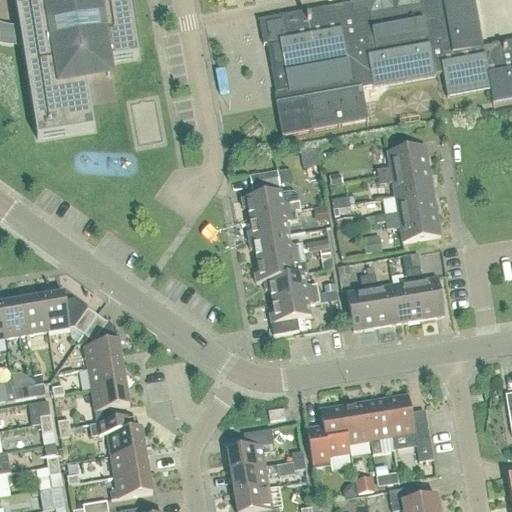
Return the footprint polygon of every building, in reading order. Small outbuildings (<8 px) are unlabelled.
[(0,0),(0,48),(1,49),(5,49),(9,50),(13,50),(17,49),(21,49),(36,143),(93,134),(83,70),(137,61),(127,0),(42,0),(14,5),(17,28),(13,29),(8,29),(0,26),(0,0)] [(511,43),(489,48),(490,50),(482,51),(472,0),(362,0),(363,4),(257,24),(261,49),(265,49),(274,98),(272,99),(280,142),(367,126),(361,93),(372,91),(372,92),(373,92),(433,81),(433,78),(440,77),(445,102),(489,94),(491,107),(511,103),(511,43)] [(375,175),(376,182),(428,173),(424,150),(386,157),(388,172),(375,175)] [(391,187),(394,202),(432,196),(428,173),(376,182),(378,190),(391,187)] [(250,195),(278,191),(275,175),(248,180),(250,191),(250,195)] [(340,179),(328,181),(329,190),(341,188),(340,179)] [(247,212),(249,224),(295,216),(300,215),(296,197),(292,195),(240,203),(242,213),(247,212)] [(384,227),(436,218),(432,196),(394,202),(396,217),(375,221),(365,222),(366,229),(376,228),(384,227)] [(332,220),(347,217),(344,205),(329,208),(332,220)] [(317,225),(327,223),(325,211),(315,212),(317,225)] [(246,237),(248,246),(287,239),(285,227),(297,225),(295,216),(249,224),(251,236),(246,237)] [(439,241),(436,218),(384,227),(385,235),(399,232),(401,248),(439,241)] [(254,254),(256,266),(302,258),(301,249),(289,251),(287,239),(248,246),(249,254),(254,254)] [(364,259),(381,256),(379,244),(362,247),(364,259)] [(307,257),(329,254),(328,245),(306,248),(307,257)] [(445,251),(448,270),(458,268),(454,249),(445,251)] [(328,254),(318,256),(319,265),(329,264),(328,254)] [(253,279),(255,287),(302,279),(306,278),(302,258),(256,266),(258,278),(253,279)] [(408,259),(411,273),(420,325),(443,321),(437,283),(421,285),(417,258),(408,259)] [(358,282),(359,282),(361,295),(345,298),(352,336),(375,332),(365,273),(364,267),(356,268),(358,282)] [(374,279),(373,280),(372,272),(365,273),(375,332),(397,328),(391,290),(376,293),(374,279)] [(406,288),(391,290),(397,328),(420,325),(411,273),(404,274),(406,288)] [(269,294),(271,306),(318,298),(316,289),(304,291),(302,279),(255,287),(255,288),(263,287),(264,295),(269,294)] [(334,296),(318,299),(318,298),(271,306),(273,319),(268,319),(272,341),(298,336),(296,324),(310,322),(307,310),(319,308),(320,309),(336,307),(334,296)] [(72,332),(86,312),(73,303),(64,305),(63,298),(41,302),(47,336),(69,333),(72,332)] [(41,302),(20,305),(25,340),(26,340),(47,336),(41,302)] [(0,308),(0,319),(4,344),(18,341),(20,353),(27,352),(25,340),(20,305),(0,308)] [(72,332),(82,339),(97,319),(86,312),(72,332)] [(83,340),(85,351),(83,352),(87,374),(121,368),(117,346),(116,346),(114,330),(97,319),(82,339),(83,340)] [(125,389),(121,368),(87,374),(90,395),(125,389)] [(33,380),(34,390),(36,401),(44,400),(41,389),(40,379),(33,380)] [(128,411),(125,389),(90,395),(94,417),(128,411)] [(27,403),(36,401),(34,390),(25,392),(27,403)] [(61,390),(50,393),(52,402),(63,400),(61,390)] [(427,437),(413,439),(407,400),(385,404),(391,443),(393,455),(415,452),(417,468),(432,465),(427,437)] [(378,445),(391,443),(385,404),(363,408),(372,460),(380,459),(378,445)] [(363,408),(341,411),(348,450),(369,446),(371,460),(372,460),(363,408)] [(319,415),(324,448),(308,450),(312,474),(329,471),(328,463),(349,459),(347,450),(348,450),(341,411),(319,415)] [(283,414),(267,416),(269,426),(285,423),(283,414)] [(77,434),(88,431),(84,416),(72,419),(77,434)] [(38,422),(39,430),(50,428),(48,420),(38,422)] [(56,427),(58,435),(69,433),(67,425),(56,427)] [(106,440),(109,461),(144,455),(140,434),(123,436),(121,425),(96,429),(88,430),(91,442),(98,441),(106,440)] [(51,436),(50,428),(39,430),(41,438),(51,436)] [(70,441),(69,433),(58,435),(59,443),(70,441)] [(243,439),(245,453),(226,456),(229,478),(264,472),(262,459),(274,457),(272,448),(270,435),(243,439)] [(148,477),(144,455),(109,461),(113,482),(148,477)] [(290,459),(292,467),(302,465),(301,457),(290,459)] [(45,464),(46,472),(57,471),(56,462),(45,464)] [(304,474),(302,465),(292,467),(293,476),(304,474)] [(57,471),(46,472),(48,481),(58,479),(57,471)] [(229,478),(233,499),(267,492),(265,481),(278,479),(276,471),(264,473),(264,472),(229,478)] [(395,474),(383,476),(385,491),(398,489),(395,474)] [(109,505),(117,504),(151,499),(148,477),(113,482),(115,496),(108,497),(109,505)] [(77,480),(65,482),(67,491),(78,488),(77,480)] [(374,497),(371,482),(353,485),(356,500),(374,497)] [(233,499),(235,511),(270,511),(267,492),(233,499)] [(437,511),(435,500),(414,504),(412,492),(388,496),(390,511),(437,511)]
